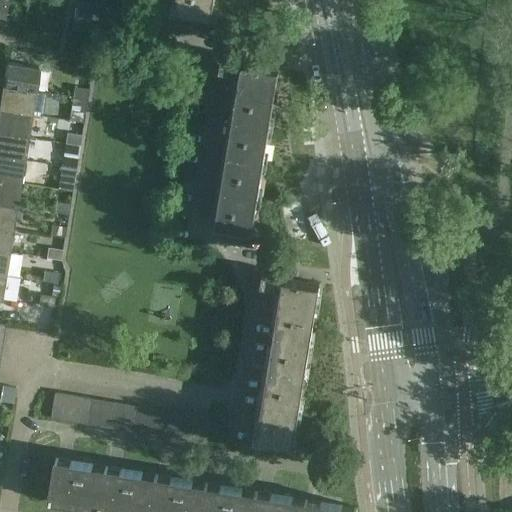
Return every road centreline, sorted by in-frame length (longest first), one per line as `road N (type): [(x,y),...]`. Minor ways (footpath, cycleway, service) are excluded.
road 1 (tertiary): [(320,0),(388,393)]
road 2 (tertiary): [(432,390),(357,0)]
road 3 (tertiary): [(441,511),(432,390)]
